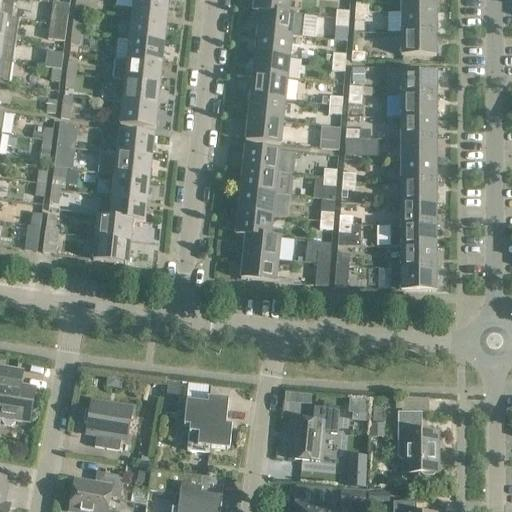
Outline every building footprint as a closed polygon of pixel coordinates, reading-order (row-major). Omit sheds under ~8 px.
[(133,0),(131,18),(166,22),(169,1),(169,0),(164,0),(133,0)] [(289,0),(254,0),(253,13),(259,14),(259,13),(288,16),(288,15),(289,0)] [(435,0),(400,0),(401,13),(436,13),(435,0)] [(52,4),(50,22),(66,24),(68,6),(52,4)] [(368,5),(356,4),(355,12),(368,13),(368,5)] [(336,12),(335,21),(348,22),(349,13),(336,12)] [(368,13),(355,12),(354,21),(367,22),(368,13)] [(259,13),(259,14),(257,34),(292,38),(299,39),(302,16),(288,15),(288,16),(259,13)] [(436,13),(401,13),(401,35),(436,35),(436,13)] [(0,40),(4,41),(16,43),(20,21),(7,19),(0,17),(0,40)] [(166,22),(131,18),(129,40),(164,43),(166,22)] [(82,22),(73,21),(72,33),(80,34),(82,22)] [(348,22),(335,21),(335,29),(348,30),(348,22)] [(50,22),(47,41),(63,43),(66,24),(50,22)] [(80,34),(72,33),(70,46),(79,47),(80,34)] [(292,38),(257,34),(254,56),(289,59),(292,38)] [(436,35),(401,35),(401,57),(436,57),(436,35)] [(4,41),(0,40),(0,62),(13,64),(16,43),(4,41)] [(164,43),(129,40),(127,61),(162,65),(164,43)] [(365,54),(352,53),(351,62),(364,63),(365,54)] [(333,55),(332,64),(345,65),(346,56),(333,55)] [(289,59),(254,56),(252,77),(287,81),(289,59)] [(54,58),(52,70),(61,71),(63,59),(54,58)] [(162,65),(127,61),(115,60),(112,81),(124,82),(159,86),(162,65)] [(13,64),(0,62),(0,83),(10,85),(13,64)] [(76,65),(68,64),(66,76),(75,77),(76,65)] [(345,65),(332,64),(331,72),(344,73),(345,65)] [(61,71),(52,70),(50,82),(59,84),(61,71)] [(364,71),(352,71),(352,84),(364,84),(364,71)] [(401,75),(401,97),(436,97),(436,75),(401,75)] [(75,77),(66,76),(64,88),(73,90),(75,77)] [(287,81),(252,77),(250,99),(285,102),(287,81)] [(159,86),(124,82),(122,104),(157,108),(159,86)] [(362,89),(349,88),(349,97),(361,97),(362,89)] [(361,97),(349,97),(348,105),(361,106),(361,97)] [(436,97),(401,97),(401,119),(436,119),(436,97)] [(329,98),(329,107),(342,108),(342,99),(329,98)] [(285,102),(250,99),(248,120),(282,124),(285,102)] [(48,101),(46,114),(55,115),(57,102),(48,101)] [(157,108),(122,104),(120,126),(155,130),(157,108)] [(71,108),(62,107),(60,120),(69,121),(71,108)] [(342,108),(329,107),(328,116),(341,117),(342,108)] [(436,141),(436,119),(401,119),(401,141),(436,141)] [(282,124),(248,120),(245,142),(280,146),(282,124)] [(320,128),(319,150),(338,152),(340,130),(320,128)] [(34,129),(33,140),(42,142),(44,130),(34,129)] [(44,129),(42,142),(51,143),(53,130),(44,129)] [(359,132),(346,131),(345,140),(358,141),(359,132)] [(154,136),(119,132),(117,155),(152,159),(154,136)] [(67,137),(58,135),(57,148),(65,149),(67,137)] [(379,141),(345,142),(345,159),(379,159),(379,141)] [(436,162),(436,141),(401,141),(401,162),(436,162)] [(51,143),(42,142),(41,154),(50,155),(51,143)] [(65,149),(57,148),(55,160),(64,161),(65,149)] [(280,152),(245,148),(242,171),(277,175),(280,152)] [(152,159),(117,155),(114,176),(149,180),(152,159)] [(436,184),(436,162),(401,162),(401,184),(436,184)] [(277,175),(242,171),(240,192),(275,196),(277,175)] [(324,171),(323,180),(336,181),(337,172),(324,171)] [(38,172),(37,185),(46,186),(47,174),(38,172)] [(356,175),(343,174),(342,183),(355,184),(356,175)] [(149,180),(114,176),(112,198),(147,201),(149,180)] [(61,179),(53,178),(51,191),(60,192),(61,179)] [(336,181),(323,180),(323,188),(336,189),(336,181)] [(355,184),(342,183),(341,192),(354,193),(355,184)] [(436,205),(436,184),(401,184),(401,205),(436,205)] [(46,186),(37,185),(35,197),(44,198),(46,186)] [(60,192),(51,191),(49,203),(58,204),(60,192)] [(275,196),(240,192),(238,214),(273,218),(275,196)] [(112,198),(110,218),(110,219),(133,222),(144,224),(147,201),(112,198)] [(436,227),(436,205),(401,205),(401,227),(436,227)] [(273,218),(238,214),(235,237),(245,238),(245,236),(270,239),(270,238),(273,218)] [(321,214),(320,223),(333,224),(333,215),(321,214)] [(33,215),(31,228),(40,229),(42,216),(33,215)] [(98,217),(95,239),(130,243),(133,222),(110,219),(110,218),(98,217)] [(352,218),(339,217),(339,226),(352,227),(352,218)] [(56,219),(47,218),(46,231),(54,232),(55,232),(56,219)] [(333,224),(320,223),(319,231),(332,232),(333,224)] [(352,227),(339,226),(338,235),(351,236),(352,227)] [(27,227),(24,252),(37,254),(40,229),(31,228),(27,227)] [(436,248),(436,227),(401,227),(390,227),(390,249),(401,249),(436,248)] [(54,232),(46,231),(42,255),(55,257),(59,232),(55,232),(54,232)] [(245,236),(245,238),(243,258),(278,261),(280,239),(270,238),(270,239),(245,236)] [(130,243),(95,239),(93,262),(128,265),(130,243)] [(436,270),(436,248),(401,249),(401,270),(436,270)] [(318,254),(317,263),(330,264),(330,255),(318,254)] [(349,256),(337,255),(336,264),(349,265),(349,256)] [(278,261),(243,258),(241,280),(276,284),(278,261)] [(330,264),(317,263),(315,288),(328,289),(330,264)] [(349,265),(336,264),(334,289),(347,290),(349,265)] [(436,293),(436,270),(401,270),(390,270),(390,293),(436,293)] [(15,420),(29,422),(34,390),(17,387),(14,383),(16,372),(0,369),(0,417),(2,418),(1,422),(3,426),(11,427),(15,424),(15,420)] [(168,383),(164,414),(177,415),(181,384),(168,383)] [(229,451),(232,425),(226,424),(229,401),(207,398),(206,404),(186,402),(184,428),(190,429),(187,453),(209,455),(210,449),(229,451)] [(121,441),(127,442),(132,409),(91,403),(90,413),(86,412),(84,425),(88,425),(86,435),(96,437),(94,449),(119,453),(121,441)] [(289,460),(319,463),(322,434),(336,436),(339,410),(314,408),(313,422),(293,420),(289,460)] [(436,474),(437,474),(437,434),(421,434),(421,414),(397,414),(397,458),(401,461),(404,461),(404,474),(420,474),(423,477),(432,477),(436,474)] [(384,424),(371,424),(371,438),(384,438),(384,424)] [(140,456),(138,468),(150,470),(151,458),(140,456)] [(349,456),(348,487),(365,488),(366,457),(349,456)] [(139,470),(137,483),(148,485),(150,472),(139,470)] [(220,511),(222,499),(202,496),(203,490),(197,489),(198,479),(151,472),(148,494),(180,498),(178,511),(172,510),(171,511),(220,511)] [(102,487),(95,485),(74,482),(68,511),(109,511),(108,511),(110,499),(120,501),(124,479),(104,475),(102,487)] [(9,511),(10,507),(3,506),(8,480),(0,478),(0,511),(9,511)] [(329,511),(329,508),(331,490),(297,488),(295,506),(294,511),(329,511)] [(342,491),(341,507),(364,509),(365,493),(342,491)] [(416,511),(416,503),(393,503),(392,511),(416,511)]
